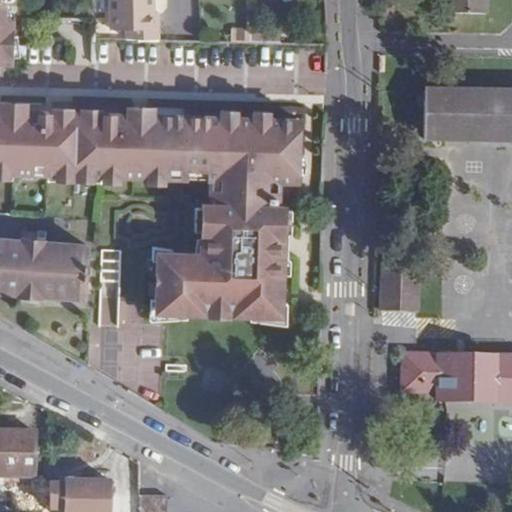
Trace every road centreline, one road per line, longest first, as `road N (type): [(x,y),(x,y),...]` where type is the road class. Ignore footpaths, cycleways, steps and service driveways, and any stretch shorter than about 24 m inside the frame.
road 1 (residential): [(343,511),(353,81)]
road 2 (residential): [(353,81),(0,74)]
road 3 (primary): [(297,511),(0,357)]
